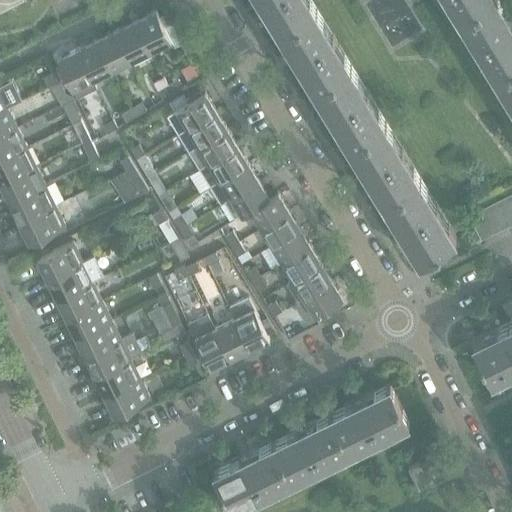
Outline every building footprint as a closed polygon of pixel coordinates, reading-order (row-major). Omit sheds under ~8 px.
[(261,0),(280,32),(317,9),(311,0),(261,0)] [(449,0),(460,16),(486,0),(449,0)] [(511,19),(500,0),(486,0),(460,16),(495,73),(511,62),(511,19)] [(136,19),(151,50),(171,40),(156,9),(136,19)] [(315,87),(351,65),(317,9),(280,32),(315,87)] [(116,28),(131,60),(151,50),(136,19),(116,28)] [(97,38),(112,69),(131,60),(116,28),(97,38)] [(77,48),(93,79),(112,69),(97,38),(77,48)] [(93,79),(77,48),(57,57),(72,89),(93,79)] [(511,62),(495,73),(511,101),(511,62)] [(351,65),(315,87),(350,145),(386,122),(351,65)] [(51,85),(60,81),(54,70),(48,73),(46,74),(47,76),(51,85)] [(168,84),(174,92),(183,86),(178,78),(168,84)] [(60,81),(51,85),(57,96),(65,92),(60,81)] [(174,92),(168,84),(158,91),(163,99),(174,92)] [(178,133),(188,127),(216,110),(205,92),(202,94),(199,90),(186,98),(188,102),(175,110),(167,115),(178,133)] [(188,102),(186,98),(183,93),(170,102),(175,110),(188,102)] [(76,110),(71,100),(63,104),(68,115),(76,110)] [(131,107),(136,115),(146,108),(142,100),(131,107)] [(7,107),(0,110),(0,134),(17,126),(7,107)] [(136,115),(131,107),(121,113),(126,121),(136,115)] [(72,123),(81,119),(76,110),(68,115),(72,123)] [(216,110),(188,127),(178,133),(189,150),(199,144),(227,127),(216,110)] [(102,124),(107,132),(118,126),(113,118),(102,124)] [(81,119),(72,123),(76,132),(85,127),(81,119)] [(384,200),(421,178),(410,161),(386,122),(350,145),(384,200)] [(17,126),(0,134),(0,158),(26,146),(17,126)] [(82,142),(90,138),(85,127),(76,132),(82,142)] [(227,127),(199,144),(189,150),(200,168),(237,145),(227,127)] [(90,138),(82,142),(87,153),(96,149),(90,138)] [(139,143),(131,148),(137,158),(145,153),(139,143)] [(210,185),(220,179),(248,162),(237,145),(200,168),(210,185)] [(0,182),(0,183),(36,165),(26,146),(0,158),(0,182)] [(96,149),(87,153),(91,162),(100,158),(96,149)] [(145,153),(137,158),(148,176),(155,171),(145,153)] [(125,169),(133,164),(127,155),(120,160),(125,169)] [(248,162),(220,179),(210,185),(221,203),(224,200),(231,197),(259,179),(248,162)] [(133,164),(125,169),(132,180),(140,175),(133,164)] [(0,183),(10,202),(12,200),(45,184),(36,165),(0,183)] [(132,180),(125,169),(110,178),(125,202),(149,189),(140,175),(132,180)] [(155,171),(148,176),(158,193),(166,188),(155,171)] [(384,200),(403,232),(420,258),(456,236),(421,178),(384,200)] [(259,179),(231,197),(224,200),(234,217),(241,213),(242,215),(250,209),(269,197),(259,179)] [(19,221),(55,204),(45,184),(12,200),(10,202),(19,221)] [(166,188),(158,193),(169,211),(177,206),(166,188)] [(261,227),(289,210),(278,191),(269,197),(250,209),(261,227)] [(511,192),(502,198),(511,217),(511,192)] [(491,203),(504,227),(511,222),(511,217),(502,198),(491,203)] [(480,208),(493,232),(504,227),(491,203),(480,208)] [(55,204),(19,221),(29,242),(65,224),(55,204)] [(166,218),(160,208),(152,213),(158,223),(166,218)] [(493,232),(480,208),(469,214),(481,238),(493,232)] [(289,210),(261,227),(272,244),(300,227),(289,210)] [(181,213),(173,218),(179,228),(187,223),(181,213)] [(187,223),(179,228),(186,238),(190,246),(198,241),(194,233),(187,223)] [(171,227),(163,231),(170,242),(178,237),(171,227)] [(300,227),(272,244),(282,261),(310,244),(300,227)] [(231,246),(239,241),(233,230),(225,235),(231,246)] [(178,237),(170,242),(181,260),(189,256),(185,249),(184,247),(178,237)] [(47,278),(83,260),(73,240),(37,258),(47,278)] [(239,241),(231,246),(237,255),(245,250),(239,241)] [(310,244),(282,261),(293,279),(321,262),(310,244)] [(215,251),(204,256),(208,264),(219,259),(215,251)] [(56,297),(92,280),(103,274),(94,255),(83,260),(47,278),(56,297)] [(208,264),(213,275),(224,271),(219,259),(208,264)] [(184,265),(189,274),(199,269),(195,260),(184,265)] [(321,262),(293,279),(286,283),(297,300),(304,296),(332,279),(321,262)] [(189,274),(184,265),(174,271),(178,279),(189,274)] [(253,281),(261,276),(254,265),(246,270),(253,281)] [(162,283),(157,273),(148,277),(153,288),(162,283)] [(261,276),(253,281),(259,290),(267,285),(261,276)] [(332,279),(304,296),(297,300),(296,305),(298,309),(301,314),(304,317),(308,319),(326,307),(329,311),(342,303),(339,299),(343,297),(332,279)] [(66,317),(102,299),(92,280),(56,297),(66,317)] [(229,306),(234,317),(249,348),(270,338),(249,296),(229,306)] [(75,336),(111,319),(102,299),(66,317),(75,336)] [(274,315),(282,310),(276,299),(268,304),(274,315)] [(155,322),(167,316),(176,312),(170,300),(149,311),(155,322)] [(176,312),(167,316),(155,322),(160,332),(181,322),(176,312)] [(249,348),(234,317),(215,326),(230,358),(249,348)] [(511,366),(511,318),(473,338),(492,377),(511,366)] [(85,356),(121,338),(111,319),(75,336),(85,356)] [(230,358),(215,326),(194,336),(210,368),(230,358)] [(94,375),(130,357),(121,338),(85,356),(94,375)] [(184,356),(193,351),(187,340),(179,344),(184,356)] [(193,351),(184,356),(189,366),(198,361),(193,351)] [(104,394),(140,377),(130,357),(94,375),(104,394)] [(140,377),(104,394),(114,415),(150,397),(140,377)] [(329,413),(349,452),(409,422),(390,383),(329,413)] [(272,442),(291,480),(349,452),(329,413),(272,442)] [(291,480),(272,442),(213,470),(232,509),(291,480)] [(450,472),(440,452),(408,467),(418,488),(450,472)]
